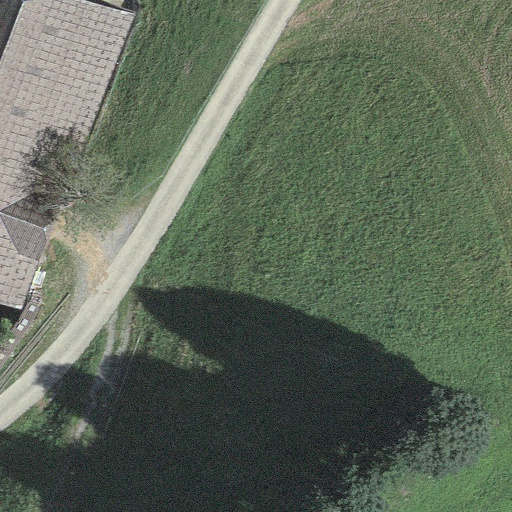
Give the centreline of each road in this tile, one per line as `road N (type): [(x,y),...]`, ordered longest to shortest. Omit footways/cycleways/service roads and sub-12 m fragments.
road 1 (track): [(0,415),(103,307),(288,0)]
road 2 (track): [(60,511),(117,363),(125,271)]
